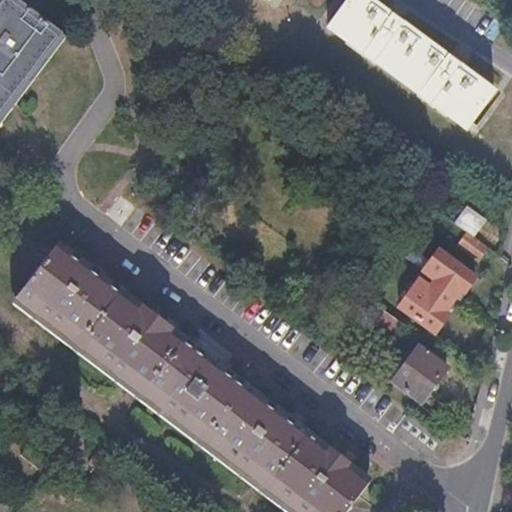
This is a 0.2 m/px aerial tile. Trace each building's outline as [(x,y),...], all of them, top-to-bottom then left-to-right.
[(39,15),(17,0),(1,0),(0,2),(0,113),(11,99),(62,32),(39,15)] [(498,92),(370,0),(349,0),(331,25),(472,128),(498,92)] [(398,211),(386,202),(374,219),(386,228),(398,211)] [(486,221),(470,208),(458,224),(467,231),(475,237),(486,221)] [(367,227),(361,236),(420,280),(426,272),(423,269),(367,227)] [(475,237),(467,231),(458,244),(480,260),(489,248),(475,237)] [(58,245),(16,299),(291,511),(347,511),(369,484),(58,245)] [(439,248),(423,269),(426,272),(458,295),(462,290),(466,293),(478,277),(439,248)] [(420,280),(401,306),(437,333),(450,315),(445,312),(458,295),(426,272),(420,280)] [(380,305),(372,315),(396,332),(404,322),(380,305)] [(449,365),(422,345),(403,369),(393,361),(384,373),(421,402),(449,365)]
